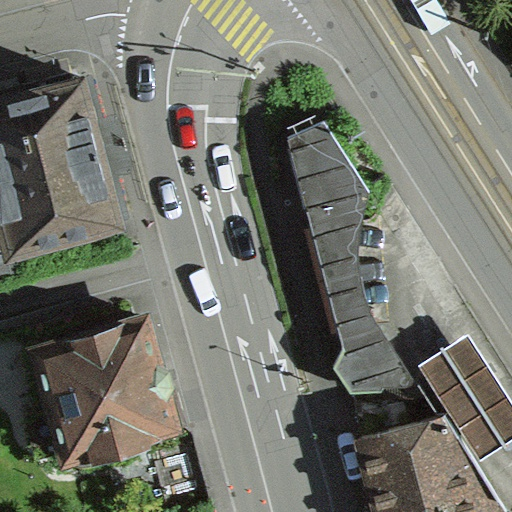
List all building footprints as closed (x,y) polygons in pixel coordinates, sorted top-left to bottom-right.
[(79,73),(0,91),(0,246),(114,218),(96,145),(79,73)] [(323,119),(286,136),(343,347),(333,364),(350,387),(375,388),(418,382),(365,295),(358,255),(362,217),(370,189),(323,119)] [(174,421),(143,302),(28,332),(59,451),(174,421)] [(511,437),(511,397),(468,331),(419,363),(480,456),(511,437)] [(445,413),(353,435),(372,511),(502,511),(499,499),(445,413)]
